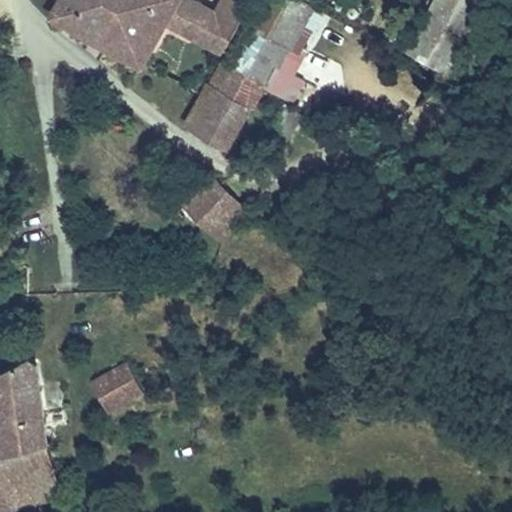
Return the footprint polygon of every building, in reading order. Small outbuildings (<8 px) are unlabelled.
[(49,11),(145,64),(166,28),(179,0),(50,0),(54,2),(49,11)] [(219,13),(195,0),(179,0),(166,28),(221,58),(239,24),(219,13)] [(225,0),(219,13),(239,24),(253,0),(225,0)] [(293,57),(324,1),(320,0),(268,0),(255,26),(285,42),(281,50),(287,54),(293,57)] [(444,0),(415,54),(448,72),(488,0),(444,0)] [(209,78),(251,102),(275,60),(282,64),(287,54),(281,50),(285,42),(255,26),(231,65),(220,59),(209,78)] [(181,122),(219,143),(227,147),(251,102),(209,78),(199,93),(181,122)] [(288,97),(252,163),(263,170),(299,104),(288,97)] [(208,172),(164,214),(179,231),(189,223),(210,246),(246,212),(208,172)] [(122,358),(81,377),(95,410),(136,392),(122,358)] [(34,359),(28,362),(0,374),(0,493),(17,492),(18,501),(54,496),(46,438),(34,359)] [(17,492),(0,493),(0,511),(18,511),(18,501),(17,492)]
